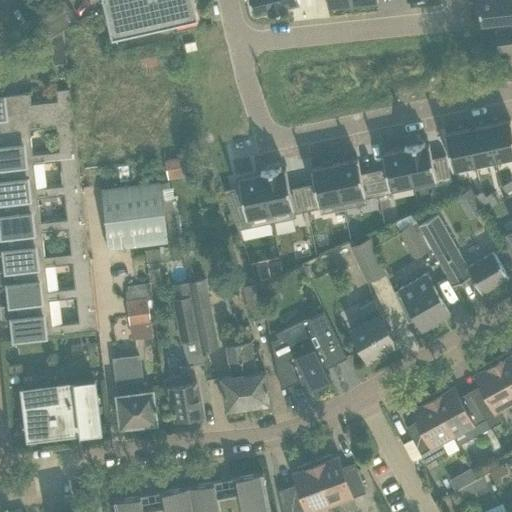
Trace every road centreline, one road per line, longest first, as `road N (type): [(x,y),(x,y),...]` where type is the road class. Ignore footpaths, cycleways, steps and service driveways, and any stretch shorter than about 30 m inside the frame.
road 1 (residential): [(5,492),(33,488),(81,453),(280,431),(358,394)]
road 2 (residential): [(241,41),(271,141),(511,90)]
road 3 (residential): [(241,41),(460,16),(457,0)]
road 4 (residential): [(358,394),(511,302)]
road 5 (residential): [(425,511),(358,394)]
